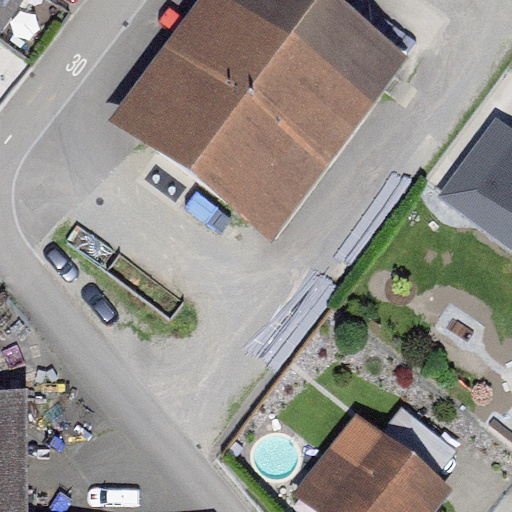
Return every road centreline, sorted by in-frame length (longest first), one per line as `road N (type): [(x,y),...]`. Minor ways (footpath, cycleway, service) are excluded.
road 1 (residential): [(232,511),(0,234)]
road 2 (residential): [(116,0),(0,145)]
